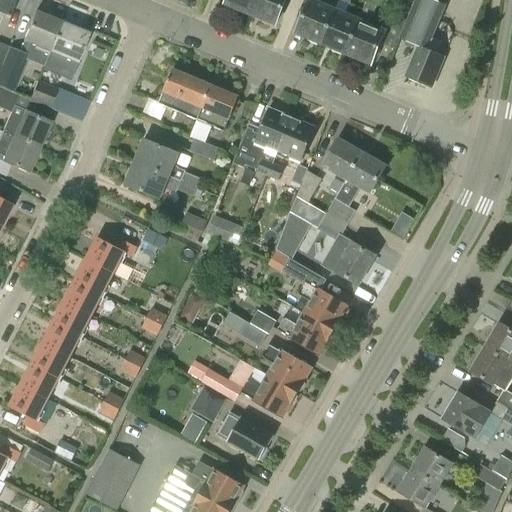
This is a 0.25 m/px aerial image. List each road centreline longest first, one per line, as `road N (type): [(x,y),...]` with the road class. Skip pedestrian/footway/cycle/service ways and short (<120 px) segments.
road 1 (primary): [(291,511),(437,268),(490,157)]
road 2 (residential): [(490,157),(143,13)]
road 3 (residential): [(0,317),(143,13)]
